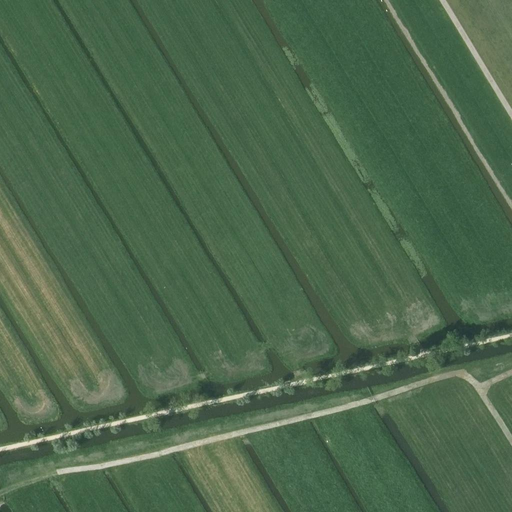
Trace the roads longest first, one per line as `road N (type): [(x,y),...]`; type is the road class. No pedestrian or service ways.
road 1 (track): [(0,449),(511,336)]
road 2 (track): [(511,442),(478,388),(456,373),(159,454),(57,472)]
road 3 (track): [(442,0),(511,115)]
